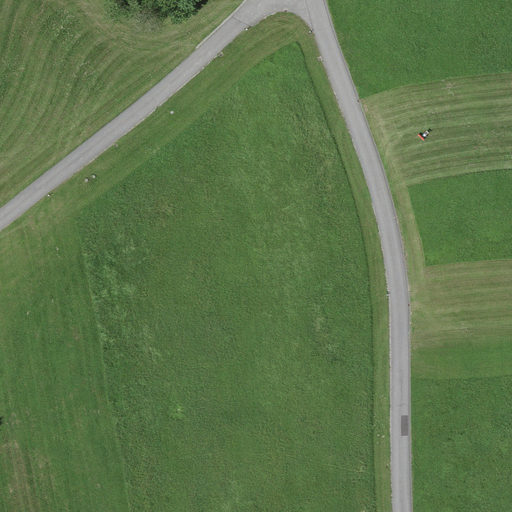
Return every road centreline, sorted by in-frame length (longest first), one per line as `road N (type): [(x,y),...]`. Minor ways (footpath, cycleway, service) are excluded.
road 1 (track): [(314,0),(391,225),(407,511)]
road 2 (track): [(74,170),(255,0)]
